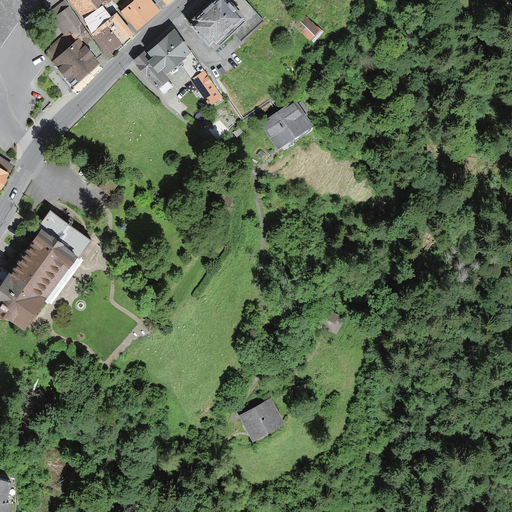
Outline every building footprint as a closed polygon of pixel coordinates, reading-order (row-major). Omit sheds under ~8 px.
[(86,42),(92,36),(84,27),(85,27),(64,0),(62,0),(47,13),(64,34),(45,50),(75,86),(102,64),(92,52),(93,50),(86,42)] [(69,0),(81,17),(83,15),(91,30),(110,14),(102,5),(109,0),(69,0)] [(127,19),(128,18),(136,28),(159,8),(152,0),(125,0),(118,6),(121,10),(120,11),(127,19)] [(245,14),(231,0),(206,0),(191,14),(193,16),(188,21),(215,49),(246,20),(242,16),(245,14)] [(133,30),(115,9),(110,14),(91,30),(90,31),(107,52),(133,30)] [(317,36),(322,30),(305,17),(301,23),(305,26),(300,32),(310,40),(315,34),(317,36)] [(151,53),(149,55),(159,66),(161,64),(166,70),(177,60),(189,49),(191,47),(172,26),(165,32),(147,48),(151,53)] [(156,87),(168,76),(159,66),(149,55),(145,50),(143,48),(132,58),(156,87)] [(221,96),(189,49),(177,60),(208,104),(221,96)] [(277,147),(288,139),(291,142),(309,129),(306,125),(312,121),(305,112),(308,110),(301,101),(299,103),(294,96),(259,122),(277,147)] [(0,183),(12,164),(0,156),(0,183)] [(105,174),(96,186),(109,195),(118,183),(105,174)] [(229,206),(234,189),(218,185),(214,202),(229,206)] [(0,319),(2,320),(7,312),(24,324),(42,298),(48,303),(81,257),(78,255),(91,237),(50,207),(7,268),(1,264),(0,264),(0,319)] [(337,334),(344,319),(337,316),(338,313),(317,303),(309,321),(337,334)] [(252,440),(285,421),(271,396),(238,415),(252,440)] [(0,511),(7,511),(10,502),(5,500),(12,479),(0,475),(0,511)]
